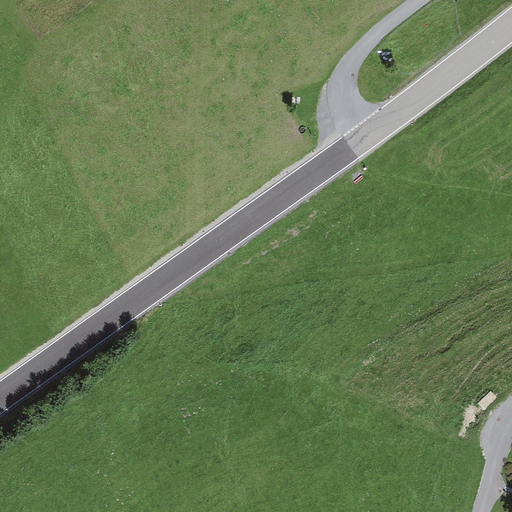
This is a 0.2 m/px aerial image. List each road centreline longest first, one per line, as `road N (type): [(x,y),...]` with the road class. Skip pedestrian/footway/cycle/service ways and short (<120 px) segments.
road 1 (tertiary): [(511,25),(0,402)]
road 2 (track): [(359,141),(344,73),(369,40),(420,0)]
